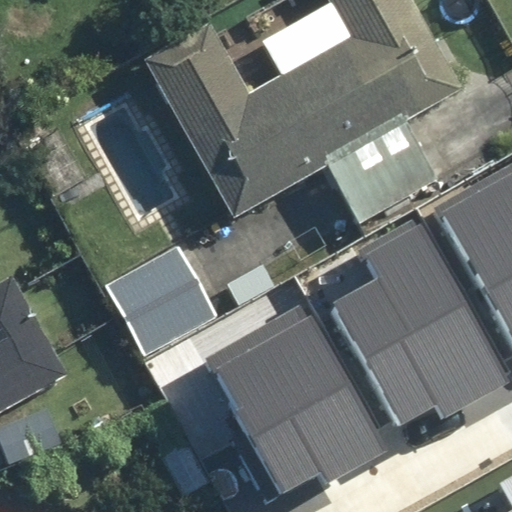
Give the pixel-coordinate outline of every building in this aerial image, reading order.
[(207,23),(145,58),(239,226),(330,174),(359,225),(437,182),(406,126),(460,96),(406,0),(330,0),(341,18),(281,52),(293,72),(248,97),(207,23)] [(479,0),(434,0),(452,33),(487,15),(479,0)] [(511,169),(416,219),(497,377),(511,368),(511,169)] [(409,217),(311,267),(392,425),(491,374),(409,217)] [(0,417),(73,377),(17,275),(0,284),(0,417)] [(293,312),(195,366),(269,500),(367,447),(293,312)] [(40,405),(0,428),(0,464),(4,471),(60,439),(40,405)] [(183,432),(151,452),(185,510),(218,490),(183,432)] [(466,511),(511,511),(511,462),(456,493),(466,511)]
